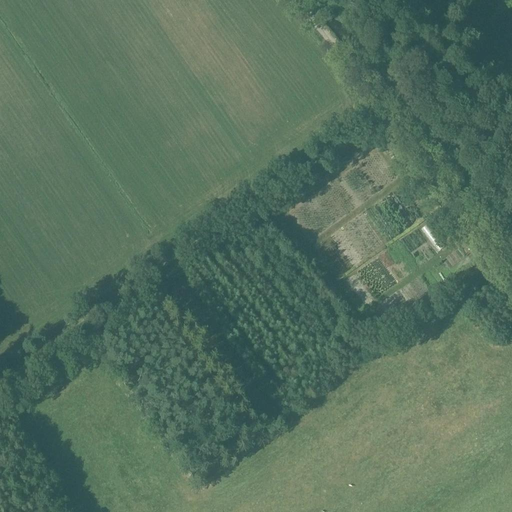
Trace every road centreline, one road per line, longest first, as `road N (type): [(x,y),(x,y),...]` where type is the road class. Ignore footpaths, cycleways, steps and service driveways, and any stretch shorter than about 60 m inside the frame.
road 1 (track): [(0,373),(383,107)]
road 2 (unclassified): [(297,0),(511,267)]
